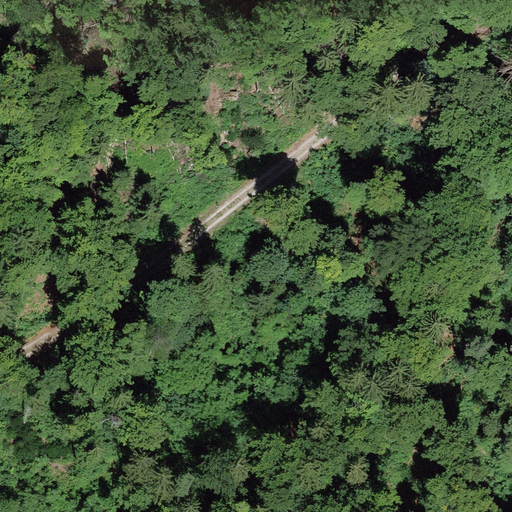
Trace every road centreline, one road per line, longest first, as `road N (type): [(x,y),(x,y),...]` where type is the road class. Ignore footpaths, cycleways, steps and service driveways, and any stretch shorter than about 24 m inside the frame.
road 1 (track): [(511,2),(403,73),(287,171),(0,376)]
road 2 (track): [(511,297),(65,511)]
